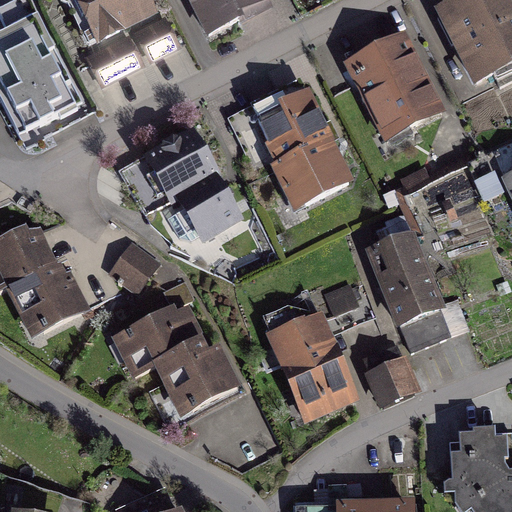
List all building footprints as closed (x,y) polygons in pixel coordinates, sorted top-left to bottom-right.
[(146,0),(63,0),(89,53),(156,20),(146,0)] [(185,0),(209,47),(276,14),(268,0),(185,0)] [(477,91),(511,73),(511,5),(509,0),(461,0),(438,12),(477,91)] [(167,25),(137,39),(152,69),(181,55),(167,25)] [(349,70),(388,150),(448,120),(409,40),(349,70)] [(129,43),(86,64),(102,96),(145,75),(129,43)] [(0,83),(0,103),(19,142),(77,114),(50,59),(0,83)] [(307,89),(251,117),(276,167),(332,139),(307,89)] [(219,181),(193,135),(144,163),(170,208),(176,205),(219,181)] [(332,139),(276,167),(300,217),(356,189),(332,139)] [(244,225),(219,181),(176,205),(201,249),(244,225)] [(0,296),(7,293),(34,344),(88,314),(45,234),(39,237),(33,227),(0,245),(0,296)] [(371,254),(413,358),(453,342),(411,238),(371,254)] [(133,251),(112,278),(141,300),(162,272),(133,251)] [(350,307),(347,289),(330,292),(334,310),(350,307)] [(135,383),(158,371),(183,421),(242,390),(214,336),(206,340),(187,303),(113,342),(135,383)] [(304,427),(359,405),(322,314),(267,336),(304,427)] [(365,367),(382,411),(420,396),(402,352),(365,367)] [(510,467),(509,446),(497,447),(497,441),(462,443),(463,462),(453,462),(454,503),(459,502),(457,511),(511,511),(511,480),(508,481),(508,468),(510,467)] [(175,511),(166,494),(128,511),(175,511)]
